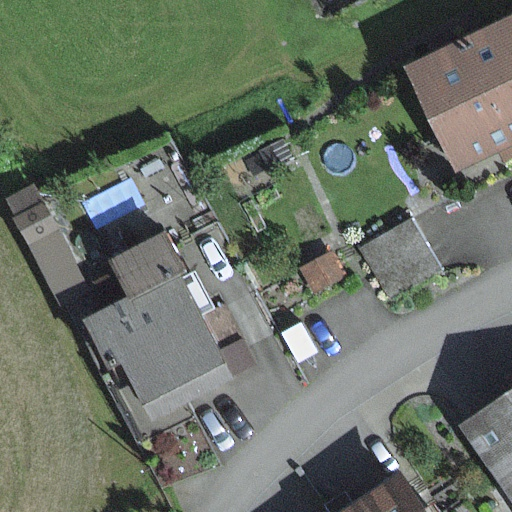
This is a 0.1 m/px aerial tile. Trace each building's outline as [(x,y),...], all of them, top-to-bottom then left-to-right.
[(511,20),(413,68),(459,167),(511,141),(511,20)] [(43,205),(26,214),(38,239),(55,230),(43,205)] [(412,218),(361,248),(391,299),(442,269),(412,218)] [(138,295),(181,272),(187,269),(168,234),(119,259),(138,295)] [(333,255),(305,269),(316,290),(343,276),(333,255)] [(132,363),(159,416),(258,365),(227,306),(205,317),(181,272),(138,295),(92,318),(117,367),(130,360),(132,363)] [(511,401),(476,426),(511,478),(511,401)] [(427,511),(409,484),(368,510),(365,511),(427,511)]
